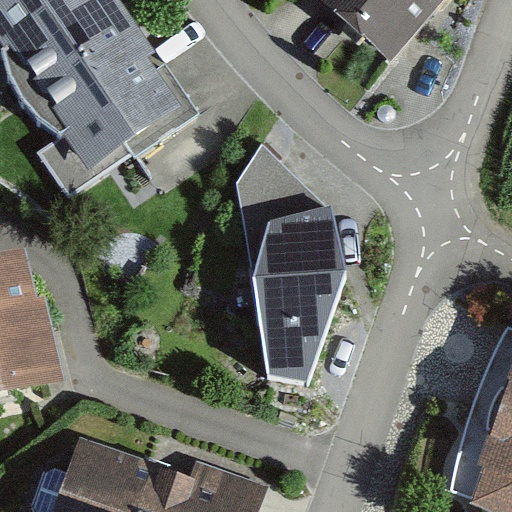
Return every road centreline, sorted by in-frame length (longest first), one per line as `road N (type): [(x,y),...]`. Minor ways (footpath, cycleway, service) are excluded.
road 1 (residential): [(439,213),(336,511)]
road 2 (residential): [(209,0),(313,113),(439,213)]
road 3 (residential): [(511,18),(439,213)]
